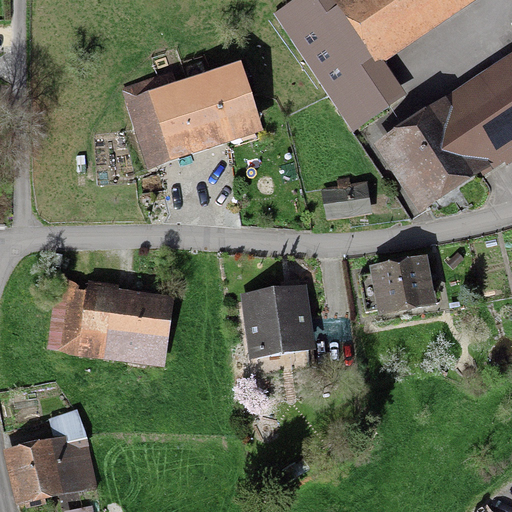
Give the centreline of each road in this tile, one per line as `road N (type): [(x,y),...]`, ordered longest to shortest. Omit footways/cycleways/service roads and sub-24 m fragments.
road 1 (residential): [(511,213),(395,239),(311,245),(25,241)]
road 2 (residential): [(21,0),(25,241)]
